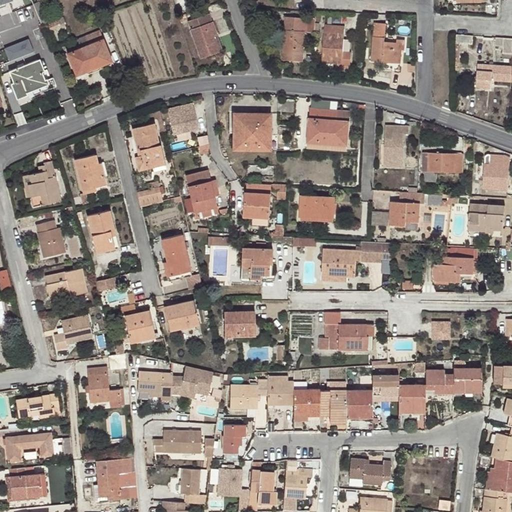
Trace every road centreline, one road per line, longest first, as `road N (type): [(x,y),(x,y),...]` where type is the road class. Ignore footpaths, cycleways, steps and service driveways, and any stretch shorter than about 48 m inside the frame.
road 1 (residential): [(511,308),(295,306)]
road 2 (residential): [(298,295),(511,297)]
road 3 (residential): [(330,440),(466,438),(460,511)]
road 4 (residential): [(149,291),(108,111)]
road 5 (residential): [(0,203),(42,372)]
road 6 (residential): [(302,0),(422,7)]
